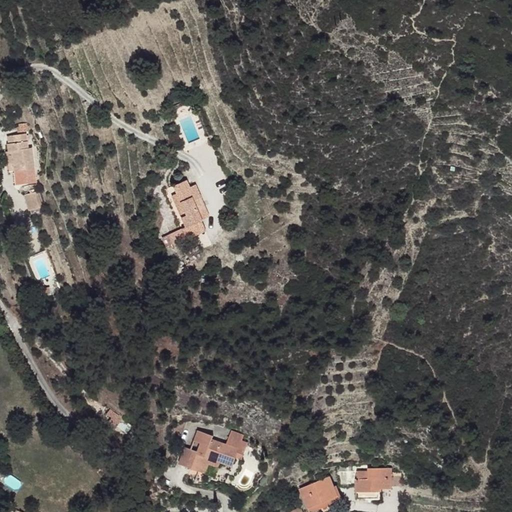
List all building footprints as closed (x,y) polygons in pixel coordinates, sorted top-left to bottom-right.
[(16,122),(16,130),(29,129),(27,122),(16,122)] [(5,152),(4,173),(26,172),(27,150),(22,151),(22,136),(5,137),(5,144),(1,144),(0,153),(5,152)] [(178,213),(168,218),(188,222),(200,214),(188,185),(194,182),(188,169),(182,173),(179,165),(165,171),(169,178),(179,200),(172,202),(178,213)] [(163,182),(172,202),(179,200),(169,178),(163,182)] [(12,198),(13,212),(27,211),(27,197),(12,198)] [(164,220),(171,235),(190,226),(188,222),(168,218),(164,220)] [(179,239),(179,249),(187,246),(187,238),(179,239)] [(102,419),(125,435),(131,426),(109,410),(102,419)] [(215,438),(201,433),(197,445),(204,448),(201,456),(188,452),(181,470),(194,474),(200,458),(212,462),(233,470),(236,460),(239,452),(245,454),(248,446),(242,444),(244,439),(233,435),(228,448),(214,443),(215,438)] [(204,448),(197,445),(194,453),(201,456),(204,448)] [(245,454),(239,452),(236,460),(242,463),(245,454)] [(212,462),(200,458),(194,474),(201,476),(204,467),(209,469),(212,462)] [(350,470),(332,470),(332,485),(350,485),(350,489),(373,489),(373,485),(386,485),(386,464),(362,465),(362,470),(362,477),(350,477),(350,470)] [(324,476),(295,489),(303,508),(332,494),(330,489),(324,476)] [(334,487),(330,489),(332,494),(303,508),(305,511),(306,511),(316,508),(326,503),(339,497),(334,487)] [(373,489),(350,489),(350,497),(373,497),(373,489)] [(326,503),(316,508),(317,511),(318,511),(328,507),(326,503)]
